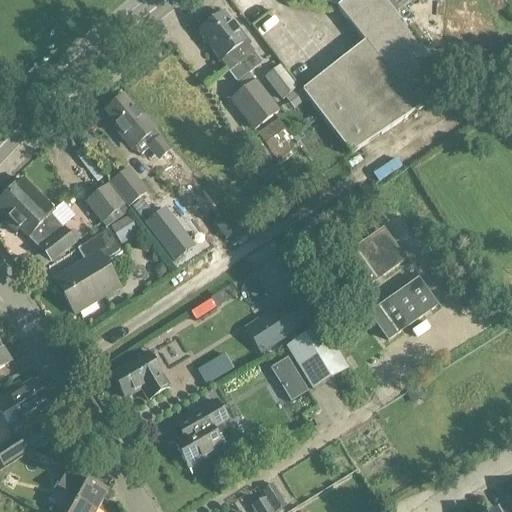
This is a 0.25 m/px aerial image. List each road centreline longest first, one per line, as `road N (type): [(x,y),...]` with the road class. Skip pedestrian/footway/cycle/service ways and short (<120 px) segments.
road 1 (residential): [(142,511),(0,276)]
road 2 (secondary): [(0,145),(166,0)]
